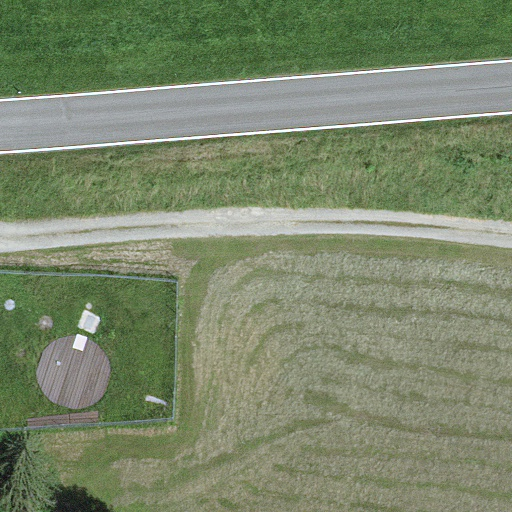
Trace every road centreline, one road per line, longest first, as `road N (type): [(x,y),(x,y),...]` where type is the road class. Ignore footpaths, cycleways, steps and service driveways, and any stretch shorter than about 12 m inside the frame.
road 1 (tertiary): [(0,125),(511,87)]
road 2 (track): [(511,235),(411,222),(264,219),(0,233)]
